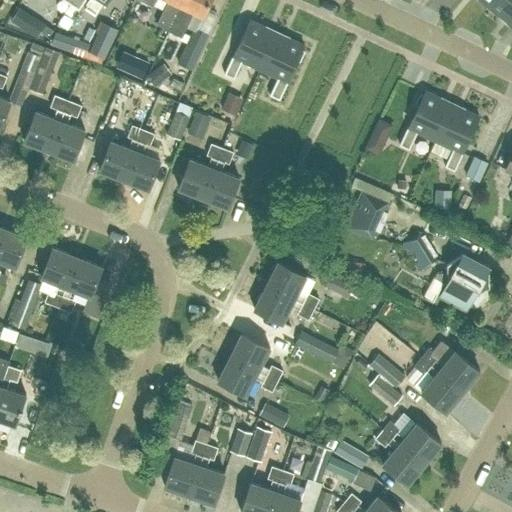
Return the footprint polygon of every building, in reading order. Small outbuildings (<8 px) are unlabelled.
[(72,0),(70,3),(79,9),(84,0),(100,0),(106,3),(107,0),(72,0)] [(181,4),(182,0),(141,0),(153,6),(155,0),(167,0),(156,24),(168,29),(176,13),(177,13),(181,4)] [(176,13),(168,29),(168,31),(182,37),(195,11),(203,15),(210,0),(182,0),(181,4),(177,13),(176,13)] [(511,0),(493,0),(488,6),(511,25),(511,24),(511,0)] [(32,16),(24,29),(37,37),(45,24),(32,16)] [(260,69),(277,32),(258,23),(250,19),(233,55),(232,54),(224,73),(234,78),(242,60),(260,69)] [(101,25),(88,51),(104,59),(116,33),(101,25)] [(192,70),(209,33),(194,26),(176,62),(192,70)] [(277,32),(260,69),(277,77),(269,94),(279,99),(288,80),(287,80),(296,60),(300,61),(305,50),(302,49),(304,44),(301,43),(279,33),(277,32)] [(380,69),(390,46),(372,39),(363,62),(380,69)] [(87,43),(78,40),(74,53),(83,56),(87,43)] [(32,41),(16,83),(28,88),(45,46),(32,41)] [(59,52),(45,46),(28,88),(43,94),(59,52)] [(134,55),(128,70),(142,77),(149,61),(134,55)] [(157,67),(146,75),(155,86),(165,78),(157,67)] [(0,73),(0,125),(10,100),(0,96),(0,86),(2,87),(6,76),(0,73)] [(171,105),(175,92),(164,89),(160,102),(171,105)] [(435,140),(452,103),(425,90),(423,95),(420,93),(415,104),(418,105),(408,126),(407,125),(399,144),(409,149),(417,131),(435,140)] [(48,150),(68,99),(55,94),(50,106),(57,108),(54,117),(35,110),(24,140),(48,150)] [(220,109),(236,116),(241,105),(225,98),(220,109)] [(68,99),(48,150),(73,159),(85,129),(66,122),(70,113),(77,116),(81,104),(68,99)] [(180,139),(190,116),(188,116),(192,107),(179,102),(166,133),(180,139)] [(479,115),(452,103),(435,140),(453,148),(444,165),(454,170),(463,151),(462,151),(479,115)] [(188,125),(203,131),(209,117),(194,111),(188,125)] [(387,134),(391,125),(377,118),(372,128),(387,134)] [(124,179),(143,129),(132,124),(128,136),(132,138),(129,146),(111,139),(99,169),(124,179)] [(143,129),(124,179),(148,188),(160,158),(142,151),(145,143),(149,144),(154,133),(143,129)] [(242,139),(237,151),(248,155),(252,143),(242,139)] [(203,197),(222,147),(211,143),(207,154),(211,156),(208,164),(190,157),(178,187),(203,197)] [(222,147),(203,197),(228,207),(239,176),(221,169),(224,161),(228,163),(233,151),(222,147)] [(486,162),(474,157),(466,174),(478,180),(486,162)] [(322,186),(328,175),(313,167),(307,179),(322,186)] [(375,239),(390,203),(388,202),(392,193),(355,177),(350,186),(361,190),(345,227),(375,239)] [(434,193),(434,207),(450,207),(450,193),(434,193)] [(2,226),(0,231),(0,270),(0,269),(0,259),(15,266),(27,236),(2,226)] [(423,271),(436,262),(436,260),(437,256),(423,233),(419,232),(403,242),(403,246),(417,269),(420,270),(423,271)] [(58,306),(77,256),(53,246),(41,276),(59,283),(56,292),(49,289),(44,301),(58,306)] [(435,303),(439,296),(466,310),(469,304),(474,307),(486,299),(485,287),(489,285),(488,267),(462,253),(446,263),(447,272),(437,272),(423,297),(435,303)] [(77,256),(58,306),(71,311),(75,300),(68,297),(72,288),(89,295),(83,310),(98,316),(111,284),(97,278),(102,265),(77,256)] [(266,284),(314,308),(319,298),(308,292),(305,296),(297,292),(306,275),(278,260),(266,284)] [(362,277),(364,263),(343,260),(341,275),(362,277)] [(359,298),(364,289),(325,270),(318,282),(347,297),(349,293),(359,298)] [(297,313),(308,318),(314,308),(266,284),(254,307),(282,322),(291,304),(299,309),(297,313)] [(37,297),(23,292),(11,324),(25,329),(37,297)] [(386,319),(379,328),(408,351),(415,341),(386,319)] [(229,356),(277,380),(282,370),(271,364),(269,368),(261,364),(270,347),(241,332),(229,356)] [(31,337),(20,333),(16,344),(28,348),(31,337)] [(338,349),(320,339),(313,352),(330,360),(330,361),(344,368),(350,357),(349,356),(353,349),(341,344),(338,349)] [(421,356),(463,390),(479,370),(454,350),(442,365),(435,359),(438,355),(428,347),(421,356)] [(395,386),(405,375),(378,353),(368,364),(395,386)] [(0,387),(8,365),(10,360),(0,356),(0,387)] [(272,390),(277,380),(229,356),(217,379),(246,394),(255,376),(263,380),(261,385),(272,390)] [(446,411),(463,390),(421,356),(414,365),(423,373),(426,370),(433,375),(421,390),(446,411)] [(8,365),(0,387),(0,419),(15,424),(25,394),(7,387),(10,379),(17,381),(21,369),(8,365)] [(393,404),(402,394),(377,374),(368,384),(393,404)] [(327,393),(329,389),(321,385),(314,398),(322,402),(327,393)] [(282,427),(289,414),(265,402),(258,415),(282,427)] [(179,439),(187,417),(189,410),(177,407),(168,434),(179,439)] [(382,428),(424,463),(441,442),(416,422),(403,437),(396,431),(399,427),(390,419),(382,428)] [(189,494),(206,443),(212,424),(202,421),(195,439),(191,451),(196,452),(193,461),(174,455),(164,485),(189,494)] [(261,461),(272,431),(256,426),(245,456),(261,461)] [(244,455),(252,433),(237,427),(229,450),(244,455)] [(407,483),(424,463),(382,428),(375,437),(385,445),(388,442),(395,447),(382,462),(407,483)] [(338,442),(330,437),(325,446),(333,451),(361,467),(368,455),(340,439),(338,442)] [(206,443),(189,494),(214,502),(224,472),(206,465),(209,457),(213,458),(217,446),(206,443)] [(319,484),(325,467),(330,454),(331,450),(317,445),(311,462),(306,460),(300,478),(319,484)] [(330,454),(325,467),(353,481),(358,467),(330,454)] [(241,511),(268,511),(283,469),(272,465),(268,477),(272,479),(269,487),(251,481),(240,511),(241,511)] [(290,485),(294,473),(283,469),(268,511),(296,511),(301,498),(283,492),(286,483),(290,485)] [(325,511),(332,493),(319,489),(311,511),(325,511)] [(344,501),(356,511),(398,511),(377,495),(365,510),(358,504),(361,500),(351,492),(344,501)] [(356,511),(344,501),(336,510),(338,511),(356,511)]
